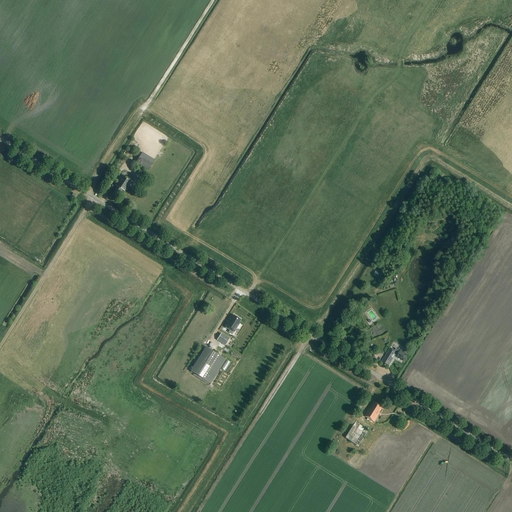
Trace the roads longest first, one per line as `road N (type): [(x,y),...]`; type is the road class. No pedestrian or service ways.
road 1 (unclassified): [(511,460),(0,138)]
road 2 (track): [(511,207),(425,159),(313,336)]
road 3 (track): [(274,255),(368,99),(397,73),(431,0)]
road 4 (track): [(212,0),(97,169),(91,196)]
road 5 (track): [(310,333),(200,511)]
road 6 (track): [(83,213),(0,348)]
